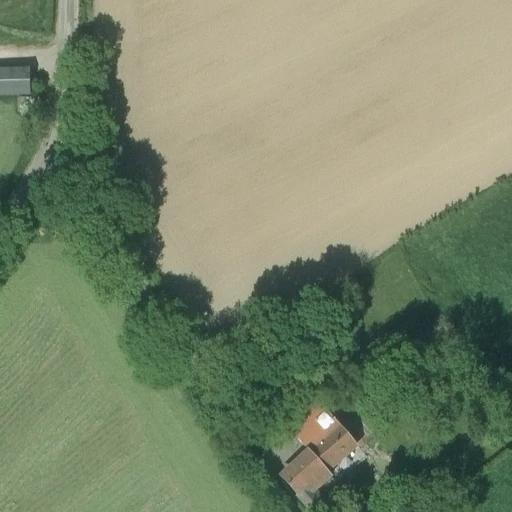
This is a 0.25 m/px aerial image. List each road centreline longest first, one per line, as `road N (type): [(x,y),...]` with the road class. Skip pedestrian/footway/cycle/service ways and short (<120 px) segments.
road 1 (unclassified): [(293,511),(60,157)]
road 2 (unclassified): [(60,157),(67,0)]
